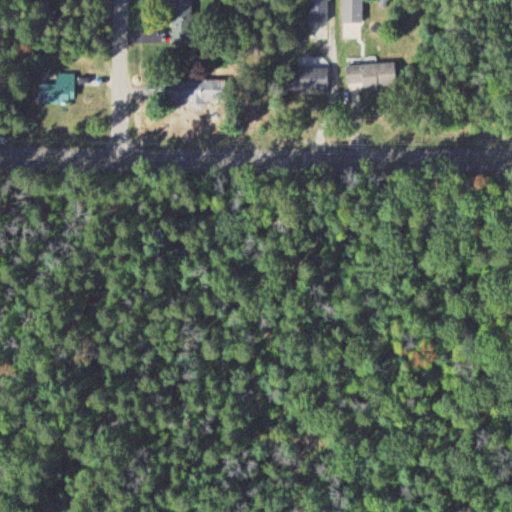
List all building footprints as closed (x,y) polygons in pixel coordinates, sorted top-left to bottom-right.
[(194,0),(172,0),(172,44),(194,44),(194,0)] [(331,0),(312,0),(312,21),(331,21),(331,0)] [(349,65),(350,87),(399,85),(398,63),(349,65)] [(290,90),(330,90),(330,67),(290,67),(290,90)] [(77,73),(58,73),(58,84),(41,84),(41,103),(77,103),(77,73)] [(173,102),(217,102),(217,80),(173,80),(173,102)]
